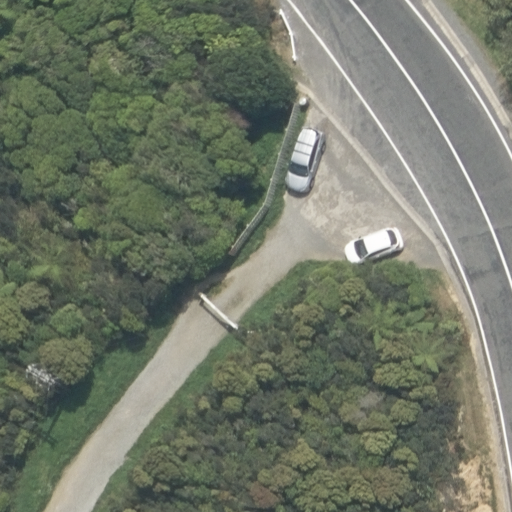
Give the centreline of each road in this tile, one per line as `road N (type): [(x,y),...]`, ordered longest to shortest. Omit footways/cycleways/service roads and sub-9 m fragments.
road 1 (unclassified): [(440,128),(300,237),(133,408)]
road 2 (residential): [(440,128),(511,274)]
road 3 (residential): [(348,0),(440,128)]
